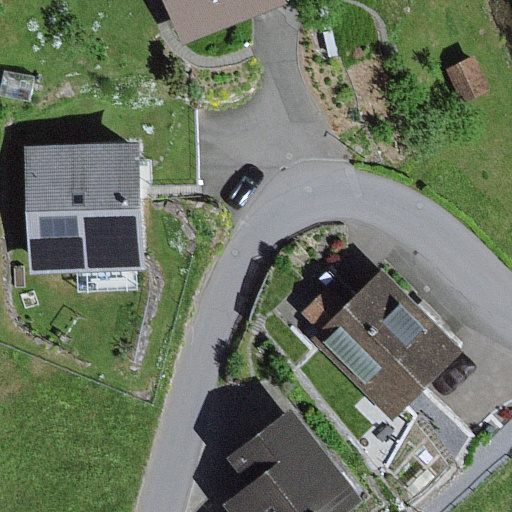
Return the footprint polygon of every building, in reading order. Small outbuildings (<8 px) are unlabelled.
[(171,0),(187,38),(280,0),(171,0)] [(478,52),(446,67),(462,102),(494,87),(478,52)] [(7,70),(2,94),(32,99),(36,75),(7,70)] [(146,134),(31,140),(37,266),(153,260),(146,134)] [(469,343),(388,263),(358,293),(341,275),(300,315),(399,413),(469,343)] [(301,400),(234,451),(255,479),(232,497),(243,511),(343,511),(370,491),(301,400)]
